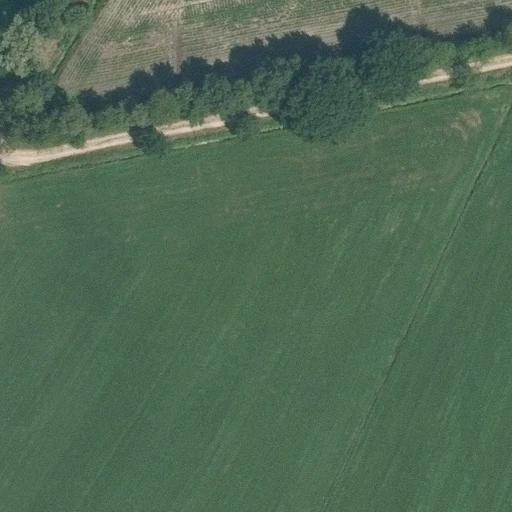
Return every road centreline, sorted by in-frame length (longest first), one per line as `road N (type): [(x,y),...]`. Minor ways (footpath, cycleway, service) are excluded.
road 1 (track): [(0,154),(511,63)]
road 2 (unclassified): [(0,108),(62,0)]
